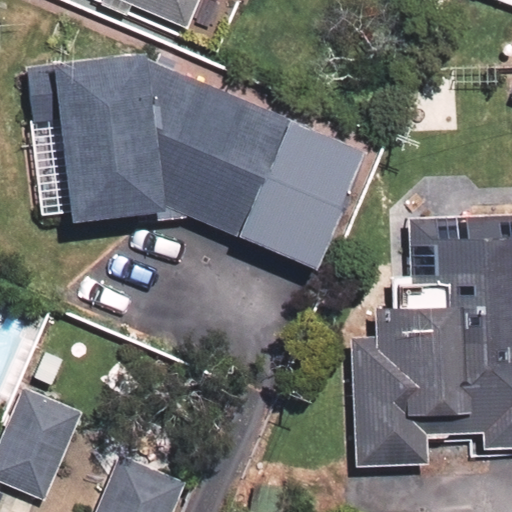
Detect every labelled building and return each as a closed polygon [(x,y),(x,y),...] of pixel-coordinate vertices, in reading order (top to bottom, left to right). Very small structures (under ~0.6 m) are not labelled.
[(202,0),(117,0),(189,31),(202,0)] [(303,266),(353,143),(137,47),(38,55),(52,218),(135,211),(136,224),(174,218),(303,266)] [(421,438),(511,437),(511,325),(341,327),(342,463),(421,463),(421,438)] [(0,496),(38,511),(42,511),(80,414),(12,387),(0,419),(0,496)] [(155,511),(168,480),(104,455),(81,511),(155,511)]
